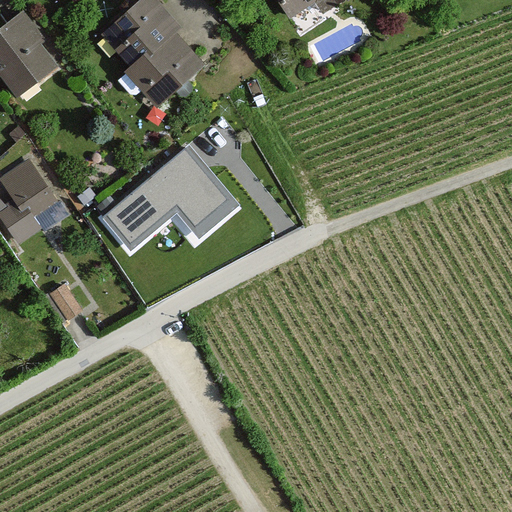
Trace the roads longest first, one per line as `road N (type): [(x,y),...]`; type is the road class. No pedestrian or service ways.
road 1 (track): [(511,164),(349,224),(117,345)]
road 2 (residential): [(0,408),(117,345),(168,350),(259,511)]
